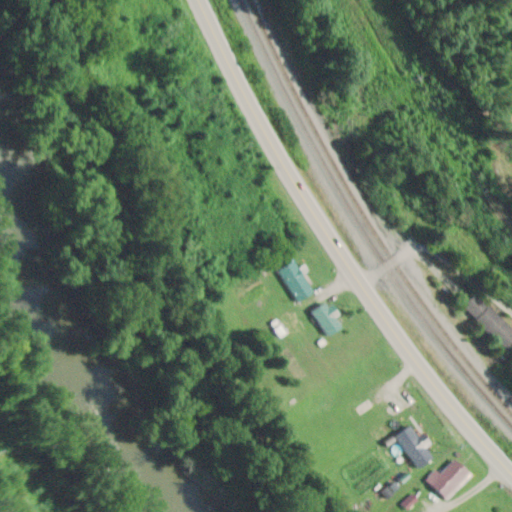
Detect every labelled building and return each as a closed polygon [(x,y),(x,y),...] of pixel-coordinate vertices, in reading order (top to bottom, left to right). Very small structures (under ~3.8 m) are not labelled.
[(453,240),(478,265),(483,260),(458,235),(453,240)] [(310,293),(289,262),(274,273),(294,303),(310,293)] [(511,348),(511,338),(473,295),(459,307),(503,357),(511,348)] [(338,328),(331,320),(335,317),(323,302),(306,315),(325,339),(338,328)] [(334,417),(343,426),(353,418),(344,408),(334,417)] [(466,477),(448,461),(424,487),(442,503),(466,477)] [(485,511),(482,501),(455,509),(455,511),(485,511)]
